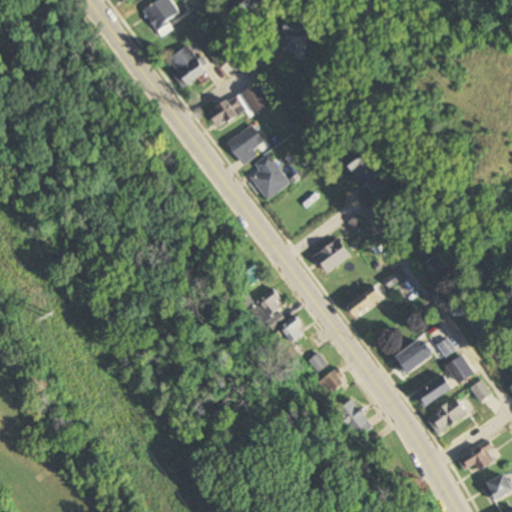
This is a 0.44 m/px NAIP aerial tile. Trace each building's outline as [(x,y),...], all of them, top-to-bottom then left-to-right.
[(159,0),(143,12),(158,32),(182,16),(171,0),(159,0)] [(246,17),(266,0),(233,0),(246,17)] [(286,34),(305,34),(305,19),(286,19),(286,34)] [(168,63),(188,88),(208,71),(188,46),(168,63)] [(221,130),(246,112),(252,119),(270,106),(254,84),(211,115),(221,130)] [(269,147),(253,126),(228,144),(245,166),(269,147)] [(381,172),(358,150),(345,164),(368,185),(381,172)] [(256,166),(260,172),(252,178),(269,201),(292,185),(270,155),(256,166)] [(330,275),(353,256),(339,239),(316,258),(330,275)] [(392,290),(403,280),(397,273),(386,283),(392,290)] [(349,305),(357,318),(386,299),(379,286),(349,305)] [(244,309),(254,302),(245,290),(235,298),(244,309)] [(261,327),(267,323),(272,330),(285,321),(278,312),(287,306),(278,293),(251,312),(261,327)] [(281,328),(292,344),(308,332),(297,317),(281,328)] [(405,375),(434,357),(423,340),(395,358),(405,375)] [(439,346),(447,358),(456,352),(448,340),(439,346)] [(318,374),(329,366),(320,353),(309,362),(318,374)] [(448,367),(461,384),(475,374),(462,357),(448,367)] [(319,383),(329,397),(349,383),(339,369),(319,383)] [(420,394),(429,408),(456,390),(446,376),(420,394)] [(472,388),(481,403),(492,396),(483,381),(472,388)] [(469,414),(455,398),(429,422),(443,437),(469,414)] [(338,413),(361,440),(376,427),(353,400),(338,413)] [(365,440),(370,448),(382,441),(377,433),(365,440)] [(482,471),(500,459),(489,441),(459,460),(467,472),(478,465),(482,471)] [(493,502),(511,493),(511,483),(508,475),(486,486),(493,502)]
